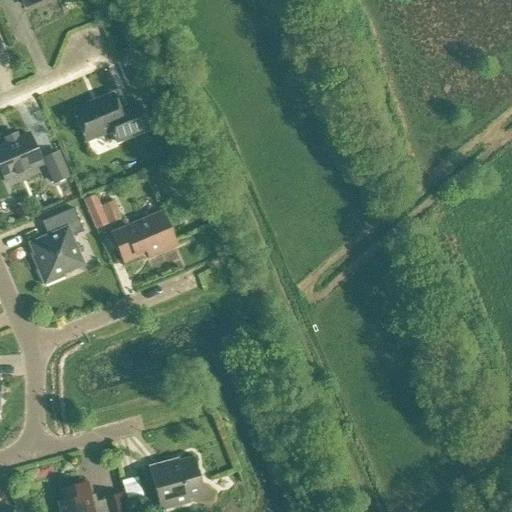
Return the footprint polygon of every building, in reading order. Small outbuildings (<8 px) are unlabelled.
[(115,143),(148,129),(137,103),(119,111),(112,96),(72,113),(85,142),(110,131),(115,143)] [(0,171),(4,180),(41,165),(28,135),(0,146),(0,171)] [(68,176),(57,150),(41,157),(52,184),(68,176)] [(94,194),(82,199),(95,228),(120,217),(112,200),(99,206),(94,194)] [(70,237),(82,232),(72,209),(41,222),(47,237),(29,244),(39,269),(37,269),(44,285),(63,277),(62,275),(82,266),(70,237)] [(148,259),(175,247),(161,212),(110,234),(123,264),(146,254),(148,259)] [(196,494),(200,487),(192,458),(163,466),(162,463),(147,466),(152,485),(159,511),(189,503),(187,497),(196,494)] [(139,475),(123,479),(128,496),(143,492),(139,475)] [(124,511),(120,494),(103,499),(103,500),(92,504),(86,483),(58,490),(61,502),(57,504),(59,511),(124,511)]
